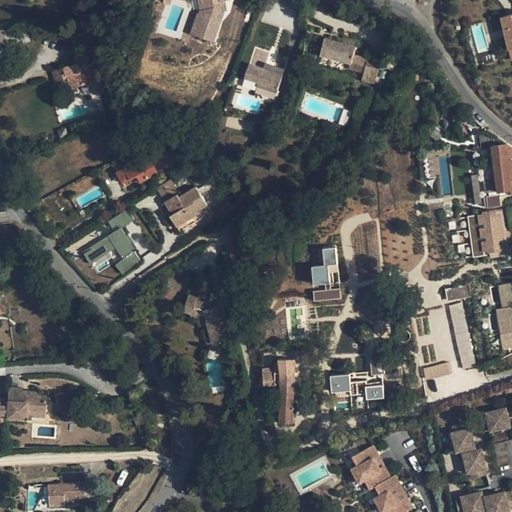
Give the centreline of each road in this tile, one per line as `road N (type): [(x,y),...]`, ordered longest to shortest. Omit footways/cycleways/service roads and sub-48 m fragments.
road 1 (residential): [(261,425),(220,237),(203,233),(130,287),(108,314)]
road 2 (residential): [(340,0),(426,18),(484,120),(511,135)]
road 3 (residential): [(108,314),(22,214),(0,165)]
road 4 (residential): [(0,468),(134,452),(179,467)]
road 5 (residential): [(179,467),(183,418),(153,363),(108,314)]
